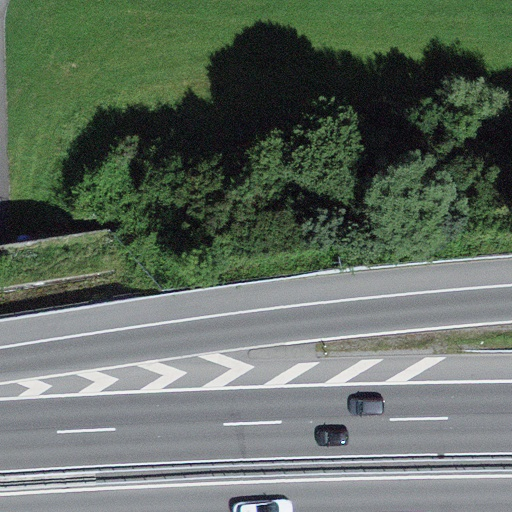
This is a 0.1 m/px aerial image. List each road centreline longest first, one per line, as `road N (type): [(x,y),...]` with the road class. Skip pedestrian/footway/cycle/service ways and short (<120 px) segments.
road 1 (motorway): [(511,304),(312,321),(0,365)]
road 2 (motorway): [(511,418),(0,436)]
